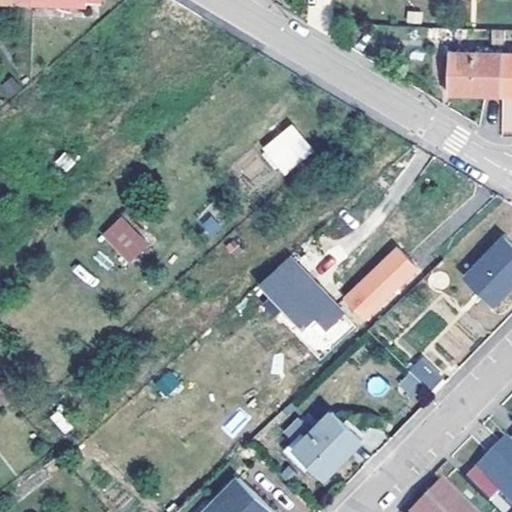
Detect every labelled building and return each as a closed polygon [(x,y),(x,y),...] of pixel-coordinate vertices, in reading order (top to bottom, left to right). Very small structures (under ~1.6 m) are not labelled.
[(449,92),(502,93),(503,52),(450,50),(449,92)] [(511,52),(503,52),(502,93),(511,93),(511,52)] [(259,149),(281,177),(314,152),(292,124),(259,149)] [(123,197),(104,214),(130,245),(150,228),(123,197)] [(511,239),(507,235),(469,273),(496,300),(511,284),(511,239)] [(381,319),(397,303),(391,298),(423,266),(416,259),(419,256),(407,243),(351,297),(370,317),(375,313),(381,319)] [(293,252),(264,278),(278,293),(272,299),(283,311),(289,306),(308,327),(337,299),(293,252)] [(413,369),(429,386),(441,374),(426,357),(413,369)] [(165,370),(155,389),(171,397),(180,378),(165,370)] [(385,395),(388,380),(370,376),(367,391),(385,395)] [(296,444),(325,474),(365,435),(337,407),(296,444)] [(511,442),(509,439),(468,479),(492,503),(501,494),(511,504),(511,442)] [(277,511),(278,511),(244,476),(208,511),(277,511)] [(470,511),(440,482),(411,511),(470,511)]
